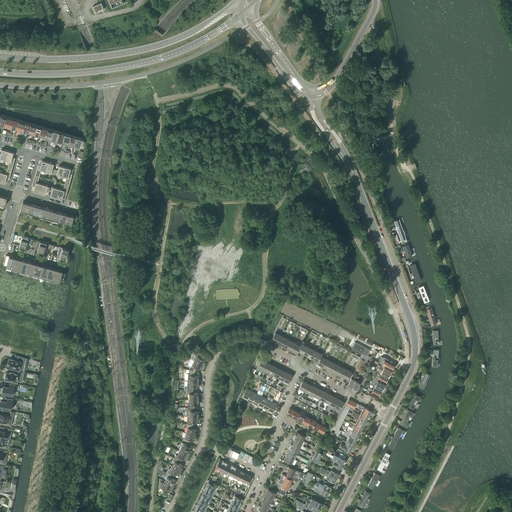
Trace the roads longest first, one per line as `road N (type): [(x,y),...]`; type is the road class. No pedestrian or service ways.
road 1 (track): [(410,511),(444,442),(468,347),(395,127)]
road 2 (secondary): [(0,72),(141,63),(240,16)]
road 3 (secondary): [(233,5),(178,38),(138,50),(0,56)]
road 4 (residential): [(201,443),(210,367),(224,348),(251,339)]
road 5 (residential): [(412,367),(413,331),(381,245)]
